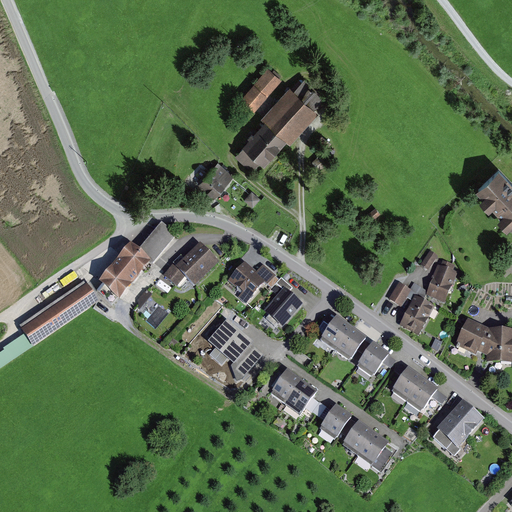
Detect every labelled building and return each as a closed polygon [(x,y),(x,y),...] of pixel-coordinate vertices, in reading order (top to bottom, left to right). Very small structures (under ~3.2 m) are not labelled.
[(281,80),(268,69),(245,97),(259,107),(281,80)] [(268,123),(238,156),(253,169),(258,164),(264,169),(287,144),(291,148),(320,116),(314,111),(324,99),(306,83),(296,93),(292,89),(264,120),(268,123)] [(333,145),(324,138),(320,143),(329,150),(333,145)] [(329,162),(322,155),(314,162),(321,170),(329,162)] [(235,178),(219,164),(201,184),(217,198),(235,178)] [(511,183),(500,172),(479,192),(511,225),(511,183)] [(259,200),(252,193),(246,200),(254,206),(259,200)] [(376,208),(365,217),(370,223),(381,214),(376,208)] [(161,223),(139,249),(153,260),(175,235),(161,223)] [(133,243),(99,282),(119,299),(153,260),(139,249),(133,243)] [(179,267),(177,264),(165,276),(177,288),(186,279),(195,288),(220,264),(201,245),(179,267)] [(430,252),(420,267),(428,272),(438,258),(430,252)] [(257,273),(246,263),(229,282),(250,300),(264,284),(267,287),(276,277),(264,266),(257,273)] [(457,273),(439,267),(428,298),(447,305),(457,273)] [(295,291),(284,281),(279,286),(285,292),(267,312),(285,328),(304,306),(291,295),(295,291)] [(22,331),(86,287),(84,284),(20,328),(22,331)] [(33,348),(99,303),(88,286),(86,287),(22,331),(21,331),(25,336),(33,348)] [(413,292),(401,286),(391,302),(402,309),(413,292)] [(138,301),(139,312),(153,296),(147,291),(138,301)] [(435,308),(417,300),(404,327),(422,336),(435,308)] [(321,343),(335,353),(352,330),(337,319),(321,343)] [(511,332),(488,332),(468,321),(458,345),(487,357),(486,364),(511,365),(511,332)] [(256,347),(231,322),(209,345),(234,369),(243,360),(253,370),(265,358),(255,348),(256,347)] [(335,353),(349,363),(366,340),(352,330),(335,353)] [(0,370),(33,348),(25,336),(3,350),(4,352),(0,354),(0,370)] [(392,357),(376,346),(361,367),(377,378),(392,357)] [(439,390),(410,370),(395,391),(425,411),(439,390)] [(271,396),(286,407),(302,383),(288,373),(271,396)] [(286,407),(300,417),(317,394),(302,383),(286,407)] [(313,412),(320,417),(327,408),(320,403),(313,412)] [(485,423),(464,404),(438,434),(441,437),(436,442),(448,453),(454,446),(460,452),(485,423)] [(354,421),(339,410),(324,430),(339,441),(354,421)] [(389,446),(360,426),(345,447),(374,468),(389,446)]
